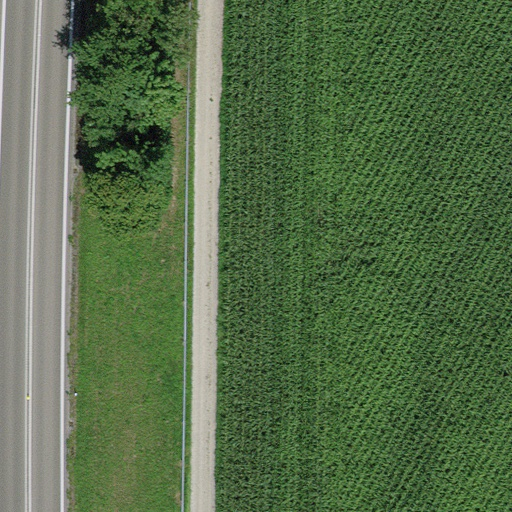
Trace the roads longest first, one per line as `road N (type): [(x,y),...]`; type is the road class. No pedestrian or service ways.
road 1 (trunk): [(38,0),(28,511)]
road 2 (track): [(208,511),(214,0)]
